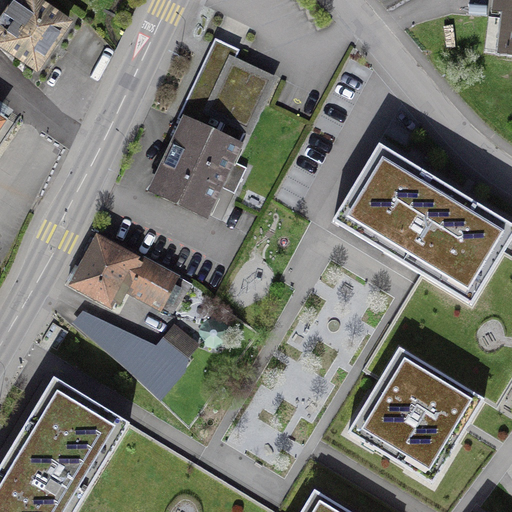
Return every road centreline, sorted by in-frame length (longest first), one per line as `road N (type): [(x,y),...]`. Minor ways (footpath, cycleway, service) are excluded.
road 1 (secondary): [(173,0),(0,348)]
road 2 (residential): [(346,0),(432,101),(511,172)]
road 3 (unknown): [(235,0),(305,46),(356,12)]
